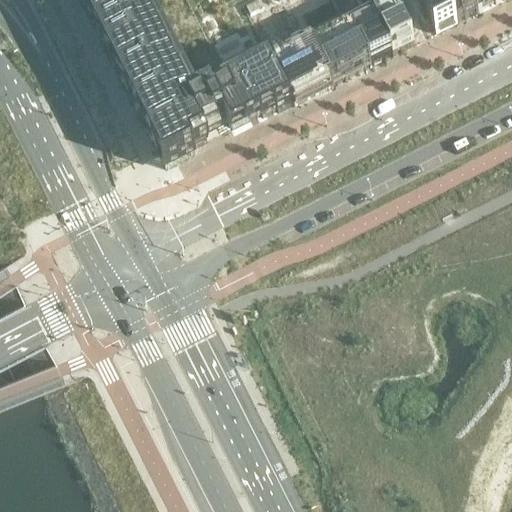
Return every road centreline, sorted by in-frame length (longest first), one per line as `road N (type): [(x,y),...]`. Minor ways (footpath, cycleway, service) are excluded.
road 1 (tertiary): [(511,59),(138,256)]
road 2 (tertiary): [(163,285),(511,111)]
road 3 (secondary): [(279,511),(163,285)]
road 4 (secondary): [(107,287),(225,511)]
road 5 (secondary): [(0,81),(107,287)]
road 6 (secondary): [(138,256),(50,73)]
road 7 (residential): [(0,344),(107,287)]
